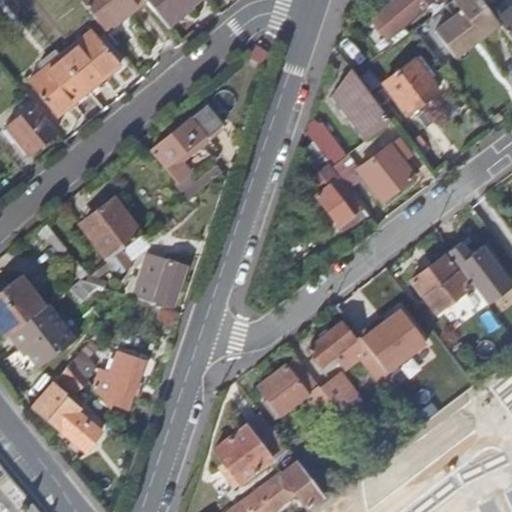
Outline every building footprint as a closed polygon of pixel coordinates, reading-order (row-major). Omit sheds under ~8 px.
[(141,0),(80,0),(106,31),(120,20),(119,18),(141,0)] [(195,0),(146,0),(166,25),(195,0)] [(392,44),(393,44),(387,37),(429,0),(394,0),(360,29),(381,54),(392,44)] [(484,2),(482,0),(451,0),(446,5),(445,6),(427,19),(433,27),(454,56),(469,46),(481,37),(499,23),(491,12),(484,2)] [(500,24),(511,39),(511,7),(501,16),(495,8),(491,12),(499,23),(500,24)] [(61,56),(89,90),(120,64),(92,31),(61,56)] [(89,90),(61,56),(28,83),(57,116),(89,90)] [(407,114),(437,90),(414,60),(383,83),(407,114)] [(365,141),(391,121),(377,102),(355,73),(352,69),(332,97),(365,141)] [(371,90),(379,83),(370,71),(361,77),(371,90)] [(57,131),(35,104),(7,127),(29,154),(57,131)] [(208,139),(223,127),(205,106),(152,150),(178,183),(190,173),(177,157),(204,135),(208,139)] [(311,118),(306,132),(314,143),(331,167),(342,158),(311,118)] [(331,167),(348,189),(362,178),(381,202),(414,177),(403,162),(411,155),(398,139),(358,169),(346,155),(342,158),(331,167)] [(331,167),(314,143),(301,153),(318,177),(315,179),(322,189),(314,195),(342,231),(366,213),(348,189),(331,167)] [(107,260),(141,234),(114,198),(85,220),(100,240),(95,244),(107,260)] [(460,243),(448,252),(488,305),(511,286),(511,285),(483,246),(470,256),(460,243)] [(132,297),(150,303),(152,298),(171,305),(184,267),(147,255),(132,297)] [(435,313),(472,285),(455,263),(451,265),(444,256),(410,281),(435,313)] [(0,330),(5,337),(8,335),(44,308),(20,276),(0,291),(0,330)] [(44,308),(8,335),(20,350),(24,347),(40,367),(75,340),(48,305),(44,308)] [(391,377),(401,369),(397,364),(426,342),(400,308),(384,321),(374,328),(371,323),(357,334),(366,345),(379,362),(391,377)] [(380,316),(371,323),(374,328),(384,321),(380,316)] [(321,366),(354,340),(341,323),(308,349),(321,366)] [(379,362),(366,345),(357,352),(370,370),(379,362)] [(85,350),(59,372),(75,390),(100,367),(85,350)] [(112,404),(128,410),(144,362),(117,352),(108,378),(119,382),(112,404)] [(318,387),(296,358),(258,386),(267,400),(263,402),(276,419),(318,387)] [(391,377),(379,362),(370,370),(384,389),(394,382),(391,377)] [(325,395),(341,415),(361,400),(340,372),(320,387),(325,395)] [(33,407),(52,384),(40,373),(23,393),(33,407)] [(52,384),(33,407),(85,451),(101,431),(62,398),(65,394),(52,384)] [(241,484),(288,448),(261,414),(214,450),(241,484)] [(324,496),(299,463),(282,475),(281,474),(231,511),(275,511),(297,495),(308,508),(324,496)]
